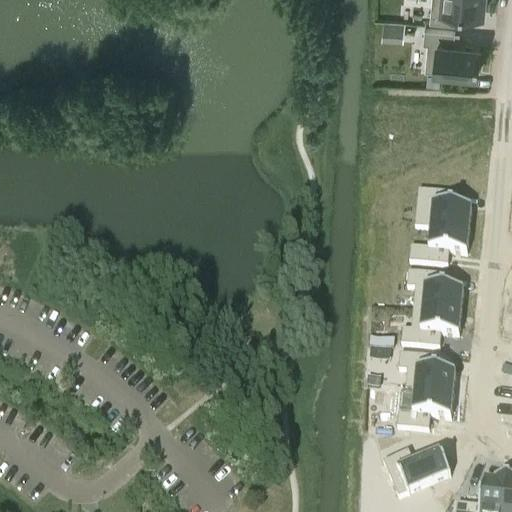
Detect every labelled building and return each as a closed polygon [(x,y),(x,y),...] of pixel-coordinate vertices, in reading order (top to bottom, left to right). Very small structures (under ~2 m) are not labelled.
[(485,10),(485,0),(432,0),(430,23),(454,25),(455,13),(482,15),(483,9),(485,10)] [(388,40),(408,41),(408,21),(388,21),(388,40)] [(448,74),(466,76),(466,74),(476,74),(478,47),(453,44),(455,32),(425,30),(423,44),(428,44),(426,70),(434,71),(448,72),(448,74)] [(411,235),(460,237),(461,214),(421,212),(422,205),(400,204),(400,214),(412,214),(411,235)] [(459,258),(460,237),(411,235),(411,255),(398,255),(398,265),(422,266),(422,256),(459,258)] [(415,314),(463,317),(464,295),(428,293),(429,284),(405,282),(404,292),(416,293),(415,314)] [(463,317),(415,314),(413,339),(401,338),(400,348),(425,349),(426,337),(461,339),(463,317)] [(394,341),(382,340),(382,351),(394,352),(394,341)] [(406,400),(454,402),(455,378),(422,377),(422,367),(398,367),(398,377),(406,377),(406,400)] [(453,423),(454,402),(406,400),(405,421),(393,421),(393,431),(416,432),(416,422),(453,423)] [(399,501),(449,480),(439,457),(411,469),(406,457),(384,467),(399,501)] [(506,511),(511,487),(479,482),(474,511),(506,511)]
